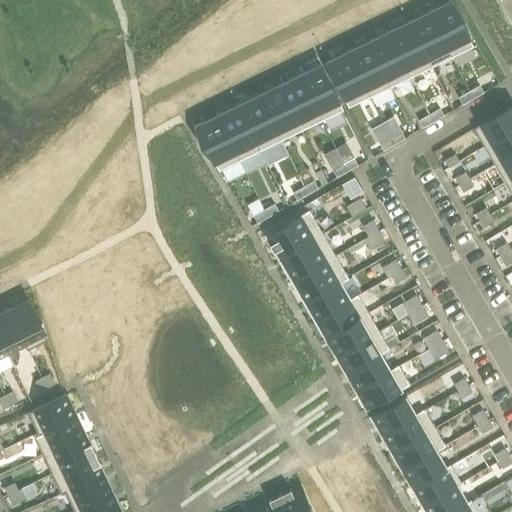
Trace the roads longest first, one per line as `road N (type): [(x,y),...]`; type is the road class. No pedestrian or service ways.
road 1 (residential): [(511,88),(390,160),(511,370)]
road 2 (residential): [(193,511),(367,432)]
